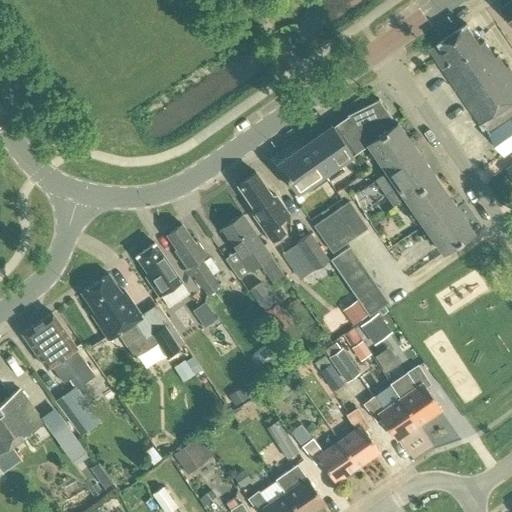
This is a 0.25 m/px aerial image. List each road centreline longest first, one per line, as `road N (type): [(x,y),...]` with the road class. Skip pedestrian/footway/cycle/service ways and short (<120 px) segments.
road 1 (tertiary): [(77,193),(121,201),(181,188),(383,51)]
road 2 (residential): [(511,236),(383,51)]
road 3 (tertiary): [(0,312),(54,265),(77,193)]
